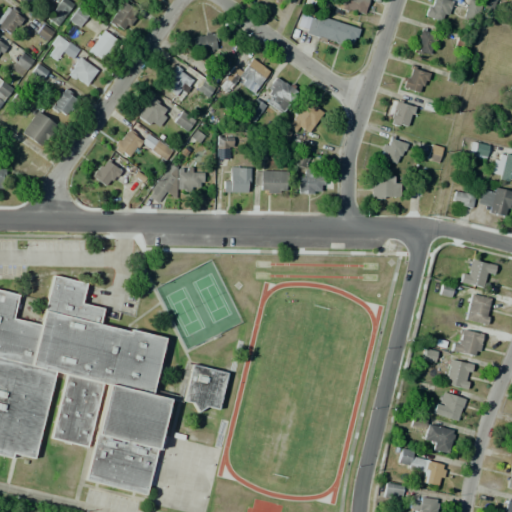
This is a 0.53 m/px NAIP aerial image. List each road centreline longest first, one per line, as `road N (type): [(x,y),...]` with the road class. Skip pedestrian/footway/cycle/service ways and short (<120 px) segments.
road 1 (residential): [(511,245),(422,227),(0,220)]
road 2 (residential): [(357,511),(422,227)]
road 3 (residential): [(48,221),(61,167),(180,0)]
road 4 (residential): [(346,225),(347,156),(396,0)]
road 5 (residential): [(363,106),(216,0)]
road 6 (residential): [(463,511),(511,350)]
